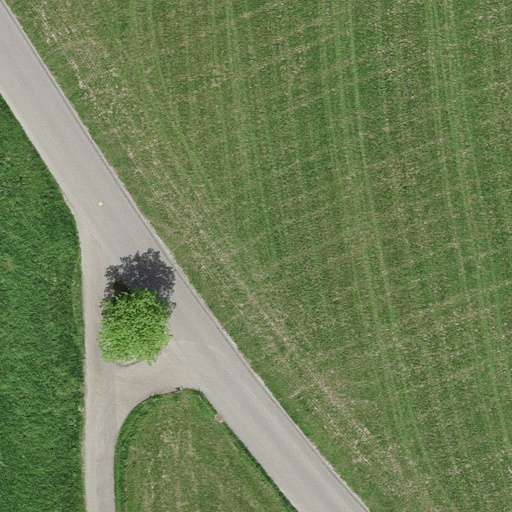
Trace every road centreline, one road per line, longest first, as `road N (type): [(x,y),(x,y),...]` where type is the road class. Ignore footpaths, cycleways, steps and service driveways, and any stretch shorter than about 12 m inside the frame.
road 1 (tertiary): [(335,511),(204,348)]
road 2 (unclassified): [(104,206),(99,404)]
road 3 (tertiary): [(104,206),(0,42)]
road 4 (tertiary): [(204,348),(104,206)]
